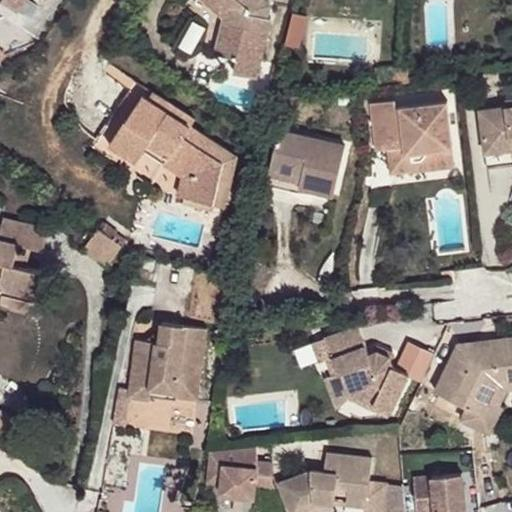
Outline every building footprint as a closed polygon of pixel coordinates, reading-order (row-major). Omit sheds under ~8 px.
[(0,0),(15,11),(22,0),(0,0)] [(206,0),(226,16),(217,53),(238,58),(235,72),(257,77),(272,18),(268,17),(271,3),(267,0),(206,0)] [(307,15),(293,12),(291,23),(304,26),(307,15)] [(304,26),(291,23),(286,43),(299,45),(304,26)] [(375,70),(377,86),(400,83),(401,68),(375,70)] [(130,87),(98,138),(109,145),(126,118),(127,119),(143,95),(130,87)] [(153,91),(148,98),(166,110),(171,103),(153,91)] [(126,118),(109,145),(137,162),(145,150),(149,143),(168,155),(164,162),(183,174),(178,195),(184,196),(182,203),(212,210),(214,203),(226,206),(238,155),(191,125),(196,119),(171,103),(166,110),(148,98),(143,95),(127,119),(126,118)] [(370,102),(376,150),(390,148),(399,147),(404,161),(391,162),(393,174),(415,172),(428,152),(454,149),(448,100),(396,106),(395,99),(370,102)] [(511,104),(507,105),(481,108),(486,154),(511,150),(511,138),(511,104)] [(346,146),(280,130),(269,176),(300,183),(299,187),(334,195),(346,146)] [(511,150),(486,154),(487,167),(511,164),(511,138),(511,150)] [(168,155),(149,143),(145,150),(164,162),(168,155)] [(390,148),(391,162),(404,161),(399,147),(390,148)] [(366,151),(369,183),(393,180),(393,174),(391,162),(390,148),(376,150),(366,151)] [(454,149),(428,152),(415,172),(456,167),(454,149)] [(300,183),(269,176),(267,186),(298,193),(299,187),(300,183)] [(0,296),(33,304),(40,270),(14,264),(18,243),(44,248),(48,226),(5,217),(0,237),(0,260),(5,261),(1,277),(0,276),(0,296)] [(107,223),(102,230),(113,238),(118,231),(107,223)] [(102,230),(98,228),(82,250),(107,268),(123,246),(113,238),(102,230)] [(33,304),(0,296),(0,303),(32,310),(33,304)] [(130,388),(131,388),(130,397),(150,400),(151,393),(151,388),(179,392),(178,397),(198,399),(208,328),(163,322),(160,342),(137,339),(130,388)] [(326,360),(332,358),(337,374),(346,371),(353,393),(391,411),(409,373),(394,366),(391,355),(378,350),(369,353),(360,325),(312,342),(319,362),(326,360)] [(460,355),(455,352),(436,391),(468,407),(484,415),(501,380),(511,378),(511,336),(495,338),(496,344),(463,348),(460,355)] [(459,343),(455,352),(460,355),(463,348),(496,344),(495,338),(459,343)] [(332,358),(326,360),(331,376),(326,378),(336,409),(353,393),(346,371),(337,374),(332,358)] [(484,415),(468,407),(462,419),(489,433),(503,405),(500,404),(507,389),(511,388),(511,378),(501,380),(484,415)] [(126,424),(130,397),(131,388),(119,387),(114,423),(126,424)] [(179,392),(151,388),(151,393),(178,397),(179,392)] [(1,409),(0,410),(0,425),(17,436),(40,420),(31,407),(15,417),(1,409)] [(210,450),(207,482),(222,483),(221,494),(255,497),(256,485),(276,487),(273,481),(273,461),(259,460),(258,467),(257,445),(210,450)] [(279,482),(290,510),(314,501),(335,503),(336,494),(386,500),(388,483),(370,481),(373,457),(327,452),(325,471),(311,469),(279,482)] [(431,466),(414,467),(418,511),(466,511),(463,473),(441,475),(440,470),(432,471),(431,466)] [(336,494),(335,503),(366,507),(365,511),(406,511),(404,485),(388,483),(386,500),(336,494)] [(314,501),(290,510),(290,511),(304,511),(314,508),(334,510),(335,503),(314,501)]
